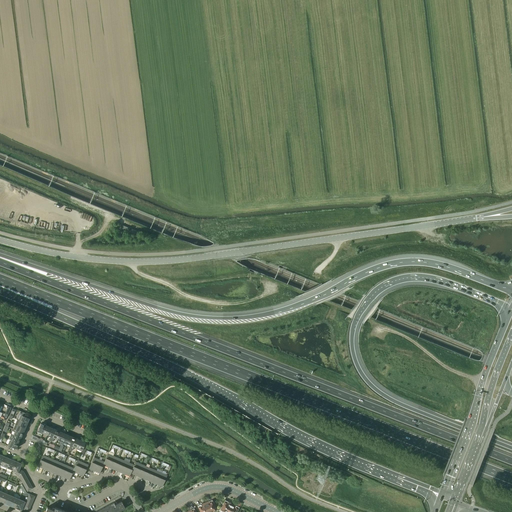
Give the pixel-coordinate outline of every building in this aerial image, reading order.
[(18,420),(27,423),(29,418),(26,417),(27,414),(20,411),(19,414),(21,415),(18,420)] [(15,424),(25,428),(27,423),(18,420),(17,419),(15,424)] [(42,434),(46,425),(41,423),(37,432),(42,434)] [(12,428),(23,433),(25,428),(15,424),(14,427),(13,427),(12,428)] [(47,435),(51,427),(46,425),(42,434),(43,433),(47,435)] [(51,441),(56,430),(51,427),(47,435),(50,437),(49,440),(51,441)] [(13,435),(21,438),(23,433),(12,428),(11,430),(14,432),(13,435)] [(57,439),(61,432),(56,430),(51,441),(53,442),(54,438),(57,439)] [(61,445),(66,434),(61,432),(57,439),(60,441),(59,444),(61,445)] [(67,444),(71,436),(66,434),(61,445),(63,446),(64,442),(67,444)] [(10,439),(19,443),(21,438),(13,435),(11,440),(10,439)] [(71,449),(75,438),(71,436),(67,444),(70,445),(69,448),(71,449)] [(76,449),(77,449),(80,440),(75,438),(71,449),(73,450),(74,447),(77,448),(76,449)] [(8,444),(17,448),(19,443),(10,439),(8,444)] [(81,452),(84,454),(86,448),(84,446),(86,442),(80,440),(77,449),(81,451),(81,452)] [(105,466),(109,467),(113,456),(110,455),(109,456),(107,455),(104,463),(103,465),(105,466)] [(1,465),(7,467),(10,459),(5,457),(5,456),(1,465)] [(40,467),(43,468),(48,457),(45,456),(44,457),(42,456),(38,466),(40,467)] [(111,469),(114,470),(118,460),(116,459),(116,457),(113,456),(109,467),(111,469)] [(46,470),(48,471),(53,461),(51,460),(51,459),(48,457),(43,468),(46,470)] [(91,470),(95,471),(99,460),(96,458),(95,460),(93,459),(89,469),(91,470)] [(7,467),(12,470),(16,461),(15,461),(10,459),(7,467)] [(116,470),(119,471),(124,460),(120,459),(120,460),(118,460),(114,470),(116,470)] [(51,472),(54,473),(58,462),(55,460),(55,462),(53,461),(48,471),(51,472)] [(100,473),(103,465),(104,463),(102,462),(102,461),(99,460),(95,471),(97,472),(100,473)] [(122,473),(124,474),(128,464),(126,463),(127,462),(124,460),(119,471),(122,473)] [(15,474),(19,476),(23,471),(19,469),(21,464),(16,462),(16,461),(12,470),(17,472),(15,474)] [(73,472),(78,474),(83,463),(80,461),(79,462),(77,461),(73,470),(74,470),(73,472)] [(57,474),(59,475),(63,465),(61,464),(62,463),(58,462),(54,473),(57,474)] [(83,463),(78,474),(83,476),(88,466),(86,465),(86,464),(83,463)] [(133,474),(136,475),(141,464),(138,463),(137,464),(135,463),(134,465),(131,473),(133,474)] [(130,474),(131,473),(134,465),(131,464),(130,465),(128,464),(124,474),(126,475),(129,476),(130,476),(130,474)] [(139,477),(141,478),(145,468),(143,467),(144,465),(141,464),(136,475),(139,477)] [(61,476),(64,477),(69,466),(66,465),(65,466),(63,465),(59,475),(61,476)] [(67,479),(69,480),(73,472),(74,470),(73,470),(72,469),(72,468),(69,466),(64,477),(67,479)] [(143,479),(147,479),(151,469),(148,467),(147,468),(145,468),(141,478),(143,479)] [(149,481),(152,482),(156,472),(154,471),(154,470),(151,469),(147,479),(149,481)] [(154,483),(157,484),(162,473),(158,472),(158,473),(156,472),(152,482),(154,483)] [(160,486),(162,487),(166,477),(164,476),(165,474),(162,473),(157,484),(160,486)] [(10,505),(13,497),(8,495),(4,503),(5,503),(10,505)] [(15,508),(19,499),(13,497),(10,505),(15,508)] [(16,508),(21,510),(25,502),(19,499),(15,508),(16,508)] [(205,504),(208,511),(212,511),(217,510),(212,500),(209,501),(209,502),(205,504)] [(227,511),(231,505),(228,503),(228,502),(225,500),(220,511),(222,511),(227,511)] [(47,507),(44,511),(117,511),(125,508),(125,507),(123,508),(122,506),(124,505),(121,501),(115,504),(114,502),(95,511),(67,511),(55,507),(54,507),(55,507),(54,510),(47,507)]
